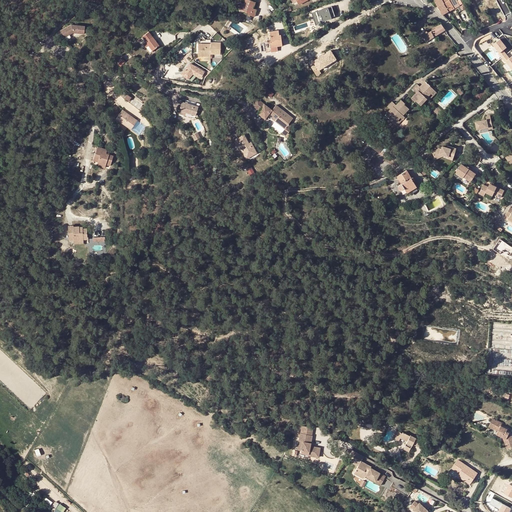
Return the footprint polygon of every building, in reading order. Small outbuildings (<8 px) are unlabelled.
[(244,0),(244,3),(241,10),(245,11),(245,13),(254,16),(257,9),(253,8),(255,2),(250,0),(244,0)] [(434,0),(443,14),(449,11),(444,4),(445,3),(443,0),(434,0)] [(455,8),(450,0),(443,0),(445,3),(444,4),(449,11),(455,8)] [(317,11),(314,12),(318,25),(321,24),(320,21),(324,19),(335,16),(331,6),(317,11)] [(72,24),(61,30),(64,37),(74,32),(84,33),(86,26),(72,24)] [(445,29),(441,24),(435,27),(436,28),(428,33),(427,31),(422,34),(426,41),(445,29)] [(279,30),(269,31),(271,41),(270,41),(271,52),(278,51),(277,46),(279,46),(279,44),(282,44),(281,34),(279,34),(279,30)] [(144,44),(150,52),(159,46),(149,32),(142,36),(146,42),(144,44)] [(510,70),(511,68),(511,54),(509,57),(504,49),(506,47),(500,38),(492,43),(510,70)] [(205,43),(198,43),(198,56),(210,56),(210,54),(215,54),(220,54),(221,42),(211,41),(211,43),(207,43),(205,43)] [(308,60),(315,76),(321,73),(319,68),(336,60),(331,50),(308,60)] [(191,63),(182,73),(188,78),(194,72),(198,75),(198,76),(201,78),(205,72),(191,63)] [(434,89),(432,88),(430,86),(430,85),(425,81),(420,86),(417,84),(412,89),(416,93),(411,98),(415,102),(416,101),(421,105),(427,99),(425,97),(427,95),(427,96),(434,89)] [(425,97),(427,99),(428,100),(436,92),(434,89),(427,96),(427,95),(425,97)] [(259,99),(254,105),(260,110),(265,104),(259,99)] [(390,119),(394,123),(400,116),(400,115),(401,114),(403,115),(409,109),(404,104),(405,103),(401,100),(396,105),(392,101),(387,107),(390,109),(385,115),(390,119)] [(183,104),(180,116),(196,121),(200,109),(183,104)] [(265,104),(260,110),(258,113),(265,119),(270,114),(277,120),(276,122),(285,130),(289,125),(293,120),(276,106),(272,111),(265,104)] [(137,120),(122,110),(116,118),(131,129),(137,120)] [(400,116),(394,123),(397,125),(404,117),(403,115),(401,114),(400,115),(400,116)] [(476,130),(487,128),(487,126),(490,125),(488,117),(484,117),(485,120),(474,122),(476,130)] [(145,126),(137,120),(131,129),(139,135),(145,126)] [(293,128),(289,125),(285,130),(282,134),(286,137),(288,134),(293,128)] [(245,135),(237,139),(247,158),(257,153),(253,145),(251,146),(249,143),(245,135)] [(372,136),(367,143),(373,148),(379,141),(377,140),(372,136)] [(379,141),(373,148),(382,155),(386,150),(388,148),(379,141)] [(431,151),(433,157),(439,154),(453,158),(455,149),(450,147),(450,148),(445,147),(442,146),(441,149),(438,148),(431,151)] [(108,150),(98,147),(94,158),(99,160),(98,162),(106,165),(107,163),(111,165),(114,157),(106,154),(108,150)] [(464,178),(471,182),(476,175),(468,169),(461,165),(455,174),(463,179),(464,178)] [(397,176),(402,183),(398,185),(400,190),(404,188),(407,192),(416,187),(413,181),(411,178),(406,170),(397,176)] [(498,195),(502,197),(505,191),(494,185),(493,187),(489,185),(488,187),(484,185),(480,193),(485,195),(486,193),(493,196),(494,194),(498,196),(498,195)] [(68,225),(68,239),(74,239),(88,238),(88,236),(87,236),(87,228),(82,228),(79,229),(79,226),(73,226),(73,225),(68,225)] [(511,258),(511,246),(499,240),(494,251),(511,258)] [(379,421),(376,430),(384,432),(386,422),(379,421)] [(500,424),(494,422),(491,430),(496,432),(495,435),(501,438),(504,439),(503,442),(506,449),(511,446),(511,437),(507,435),(508,434),(504,432),(505,430),(499,427),(500,424)] [(302,428),(301,435),(314,436),(314,428),(302,428)] [(402,434),(397,431),(393,438),(399,441),(399,440),(400,437),(402,434)] [(409,451),(413,444),(414,442),(416,442),(415,445),(418,447),(422,440),(410,435),(410,436),(403,433),(400,437),(405,440),(407,441),(404,448),(409,451)] [(312,443),(313,443),(314,436),(301,435),(300,451),(305,451),(305,453),(312,454),(312,456),(322,456),(322,447),(313,446),(311,446),(312,443)] [(353,457),(351,462),(354,464),(356,462),(360,464),(359,466),(355,473),(363,478),(366,477),(367,475),(372,478),(374,474),(379,476),(381,472),(371,467),(370,469),(367,467),(368,465),(353,457)] [(420,466),(423,469),(430,462),(431,463),(432,461),(426,459),(420,466)] [(452,467),(456,470),(458,466),(462,469),(460,472),(458,475),(464,479),(471,484),(478,473),(458,459),(452,467)] [(367,475),(366,477),(382,485),(386,475),(381,472),(379,476),(374,474),(372,478),(367,475)] [(493,511),(508,511),(511,508),(491,497),(488,503),(493,506),(491,510),(493,511)] [(421,502),(415,509),(418,511),(427,511),(430,510),(421,502)] [(58,503),(54,511),(63,511),(66,507),(58,503)]
